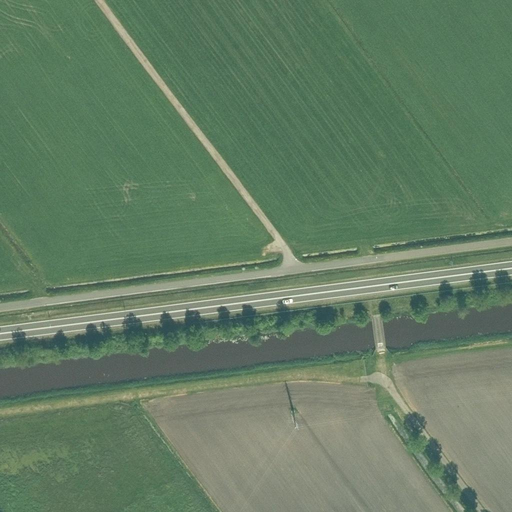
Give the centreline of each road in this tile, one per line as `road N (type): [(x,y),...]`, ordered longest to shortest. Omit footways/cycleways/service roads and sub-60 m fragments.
road 1 (unclassified): [(0,307),(511,240)]
road 2 (trunk): [(0,333),(511,268)]
road 3 (track): [(0,411),(291,374),(386,379)]
road 4 (unclassified): [(481,511),(386,379)]
